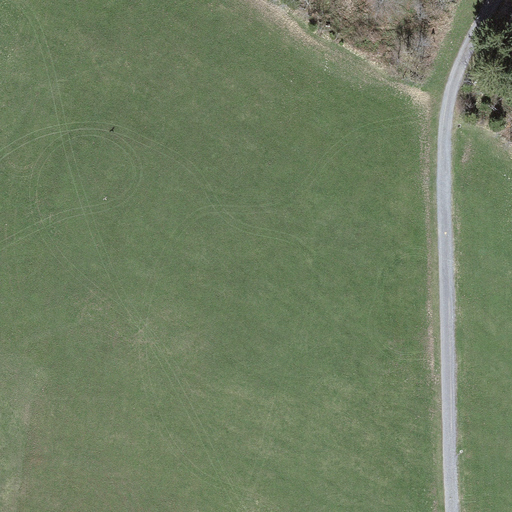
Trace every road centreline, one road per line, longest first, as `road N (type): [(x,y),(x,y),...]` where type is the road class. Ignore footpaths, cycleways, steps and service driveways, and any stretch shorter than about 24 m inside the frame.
road 1 (track): [(493,0),(463,50),(452,118),(455,511)]
road 2 (track): [(109,0),(452,118)]
